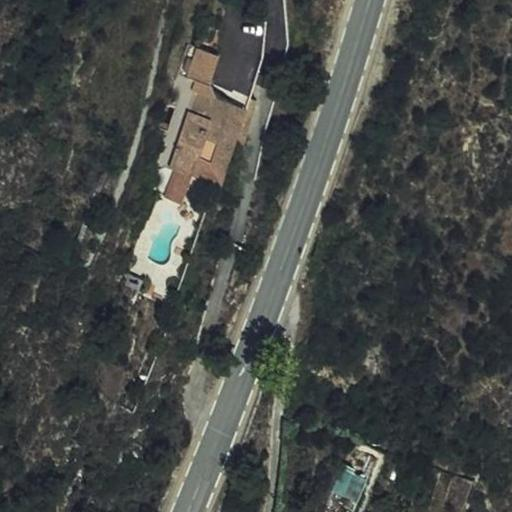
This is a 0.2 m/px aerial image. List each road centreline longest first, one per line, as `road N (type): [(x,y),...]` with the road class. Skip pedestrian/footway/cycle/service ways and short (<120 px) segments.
road 1 (secondary): [(187,511),(270,297),(369,0)]
road 2 (track): [(220,431),(198,413),(195,387),(276,47),(275,2)]
road 3 (track): [(266,511),(290,329),(270,297)]
